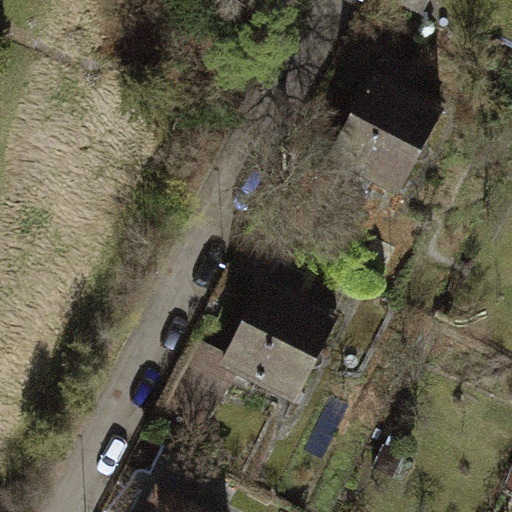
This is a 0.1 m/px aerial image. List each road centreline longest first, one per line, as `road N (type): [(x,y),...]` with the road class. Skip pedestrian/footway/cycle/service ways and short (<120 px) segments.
road 1 (residential): [(62,511),(346,0)]
road 2 (trunk): [(250,511),(511,296)]
